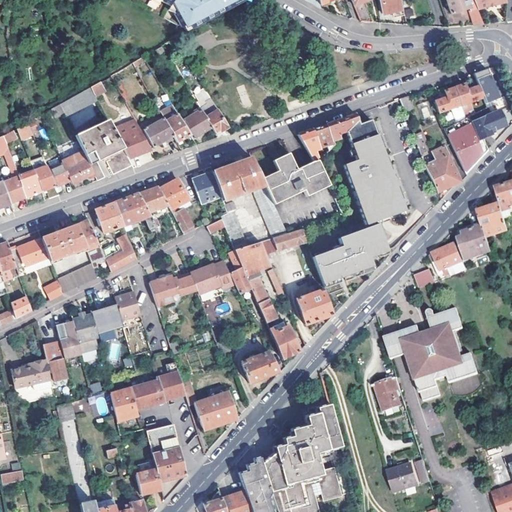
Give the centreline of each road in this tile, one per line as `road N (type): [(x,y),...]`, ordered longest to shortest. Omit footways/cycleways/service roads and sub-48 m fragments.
road 1 (residential): [(0,227),(507,51)]
road 2 (residential): [(507,51),(468,35),(361,39),(283,0)]
road 3 (secondary): [(511,149),(352,314)]
road 4 (secondary): [(326,343),(175,511)]
road 5 (residential): [(0,331),(193,236)]
